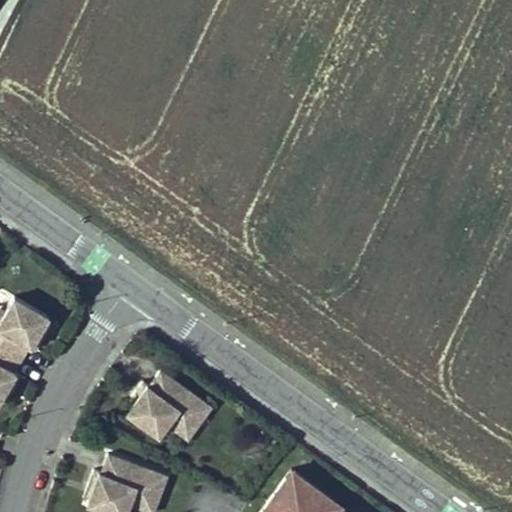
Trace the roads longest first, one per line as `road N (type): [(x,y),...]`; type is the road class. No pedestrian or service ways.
road 1 (residential): [(437,511),(128,289)]
road 2 (residential): [(128,289),(40,426),(11,511)]
road 3 (residential): [(128,289),(0,193)]
